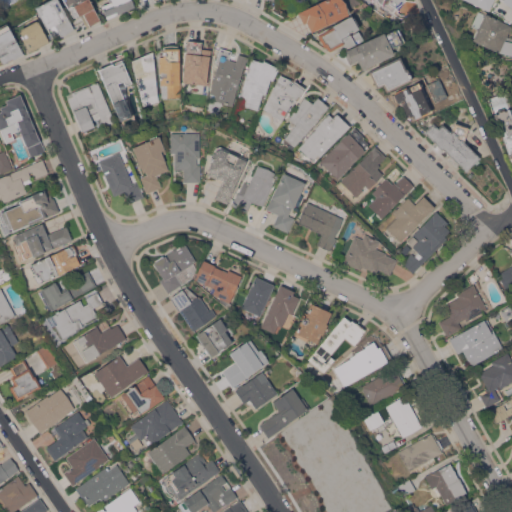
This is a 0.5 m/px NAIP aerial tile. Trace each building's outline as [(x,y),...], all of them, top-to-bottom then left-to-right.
[(34,7),(46,0),(57,0),(74,29),(62,35),(55,24),(46,29),(34,7)] [(89,0),(100,19),(89,25),(82,13),(78,16),(77,14),(72,17),(62,0),(89,0)] [(131,0),(134,6),(106,18),(100,5),(109,2),(108,0),(131,0)] [(311,32),(306,21),(303,23),(298,12),(323,0),(342,0),(344,2),(348,14),(311,32)] [(404,0),(396,8),(388,2),(388,0),(382,0),(382,4),(377,0),(404,0)] [(511,0),(511,9),(501,0),(491,0),(487,10),(466,0),(511,0)] [(471,39),(473,36),(472,36),(475,29),(476,29),(477,28),(470,25),(477,11),(483,14),(484,13),(510,25),(503,40),(511,42),(511,55),(497,51),(471,39)] [(352,17),(353,16),(359,26),(357,27),(358,28),(352,31),(351,30),(347,32),(348,34),(350,33),(351,35),(358,31),(363,39),(345,48),(342,43),(329,51),(329,50),(327,49),(325,47),(326,45),(324,46),(317,34),(333,26),(332,25),(350,15),(351,16),(352,17)] [(20,38),(22,37),(18,31),(19,30),(19,29),(36,19),(37,21),(37,20),(48,41),(28,52),(20,38)] [(0,27),(7,24),(23,53),(13,58),(13,57),(2,63),(0,59),(0,27)] [(366,67),(362,69),(358,60),(349,64),(343,51),(383,32),(384,34),(398,27),(404,41),(391,47),(394,54),(366,67)] [(206,84),(182,81),(184,69),(183,69),(185,52),(186,52),(187,39),(202,41),(201,47),(211,48),(206,84)] [(179,80),(180,80),(180,96),(161,96),(161,84),(160,84),(160,77),(161,76),(161,72),(159,72),(158,56),(159,56),(159,54),(162,54),(162,48),(164,48),(164,45),(168,44),(172,44),(178,45),(178,47),(179,47),(179,80)] [(218,63),(215,62),(220,46),(232,50),(229,59),(236,61),(238,53),(249,56),(247,61),(246,60),(244,66),(243,66),(235,93),(236,94),(232,105),(213,99),(215,94),(210,93),(218,63)] [(131,60),(152,50),(158,101),(143,105),(131,60)] [(399,56),(405,68),(406,68),(411,79),(386,91),(383,85),(376,88),(368,70),(399,56)] [(251,58),(263,62),(263,60),(279,68),(272,80),(270,79),(265,94),(263,93),(257,109),(249,106),(236,108),(251,58)] [(98,69),(121,59),(131,82),(125,85),(125,98),(126,98),(126,104),(131,116),(120,120),(98,69)] [(280,74),(289,78),(293,81),(294,80),(305,87),(292,105),(290,104),(282,120),(271,114),(272,112),(263,108),(280,74)] [(67,98),(73,95),(71,92),(97,81),(115,123),(104,127),(100,117),(92,120),(94,126),(82,131),(82,130),(81,130),(67,98)] [(417,81),(418,82),(419,81),(432,109),(431,110),(431,111),(409,121),(401,105),(397,107),(390,94),(417,81)] [(459,91),(462,98),(455,101),(452,94),(457,92),(459,91)] [(510,107),(509,108),(511,117),(511,156),(510,152),(509,153),(493,115),(494,110),(490,96),(506,92),(510,107)] [(26,108),(27,108),(45,149),(31,156),(19,129),(12,132),(14,138),(6,142),(0,128),(0,110),(1,110),(0,108),(0,106),(7,103),(5,99),(20,93),(26,108)] [(294,146),(284,138),(296,124),(288,118),(304,96),(312,103),(318,96),(328,106),(294,146)] [(320,156),(318,154),(312,160),(299,147),(328,113),(332,117),(336,112),(349,125),(320,156)] [(218,126),(208,121),(210,118),(220,123),(218,126)] [(431,123),(427,126),(423,121),(427,118),(431,123)] [(443,148),(442,149),(424,131),(433,122),(438,127),(442,123),(450,131),(451,129),(454,122),(469,127),(464,141),(480,157),(466,171),(443,148)] [(337,178),(320,161),(346,134),(347,134),(354,127),(365,137),(363,138),(369,144),(364,149),(365,150),(337,178)] [(199,132),(199,157),(196,157),(196,164),(200,164),(200,181),(183,181),(183,168),(174,168),(174,152),(170,152),(170,132),(199,132)] [(128,136),(134,133),(137,140),(131,142),(128,136)] [(150,139),(149,138),(156,135),(157,136),(158,135),(164,149),(160,151),(168,169),(156,174),(161,186),(146,193),(139,177),(147,174),(145,170),(143,171),(132,147),(150,139)] [(246,158),(245,160),(246,160),(234,184),(236,185),(227,203),(214,197),(222,181),(207,174),(209,170),(207,170),(209,166),(210,163),(209,162),(210,160),(209,159),(212,152),(213,152),(215,146),(219,145),(246,158)] [(352,169),(353,169),(375,145),(386,156),(379,163),(378,162),(377,163),(380,165),(377,168),(383,173),(368,188),(365,184),(362,187),(362,190),(357,196),(353,194),(340,181),(352,169)] [(0,151),(4,150),(12,168),(0,173),(0,151)] [(132,182),(137,180),(144,196),(128,203),(123,191),(113,195),(98,160),(113,154),(119,151),(132,182)] [(0,176),(42,159),(48,172),(36,177),(33,170),(29,172),(31,176),(28,177),(30,182),(24,184),(27,192),(4,201),(1,202),(0,199),(0,176)] [(263,205),(251,200),(246,211),(232,204),(237,192),(238,193),(244,180),(249,182),(257,164),(277,173),(263,205)] [(265,208),(282,172),(285,173),(304,182),(293,207),(291,207),(288,214),(294,217),(287,232),(272,225),(277,214),(268,209),(265,208)] [(382,217),(368,204),(376,196),(372,192),(386,177),(392,183),(394,181),(396,183),(403,175),(414,185),(405,194),(404,193),(382,217)] [(12,230),(9,222),(5,224),(0,212),(3,210),(20,203),(19,200),(31,195),(31,194),(44,189),(46,194),(50,193),(52,198),(54,197),(59,211),(12,230)] [(400,241),(387,227),(397,216),(393,212),(408,197),(415,203),(423,195),(434,206),(400,241)] [(343,218),(334,237),(336,238),(331,250),(317,243),(321,233),(298,222),(307,201),(343,218)] [(436,210),(448,222),(446,223),(444,225),(449,230),(444,235),(446,237),(413,272),(402,261),(411,252),(414,255),(418,251),(412,246),(419,239),(413,234),(436,210)] [(42,223),(47,234),(66,226),(72,239),(50,249),(49,247),(24,258),(21,253),(22,252),(18,244),(16,245),(13,236),(42,223)] [(354,234),(362,238),(364,233),(369,235),(369,236),(374,238),(375,238),(379,240),(376,247),(386,252),(385,254),(397,259),(389,274),(378,269),(376,272),(362,265),(360,269),(342,261),(354,234)] [(412,245),(407,240),(413,235),(418,240),(412,245)] [(159,279),(162,277),(153,263),(155,261),(154,260),(162,254),(163,256),(184,242),(196,260),(193,262),(197,269),(192,277),(168,293),(159,279)] [(73,244),(82,262),(39,282),(37,281),(35,279),(35,277),(34,275),(35,272),(34,273),(32,272),(30,266),(30,264),(73,244)] [(194,279),(203,259),(204,260),(215,265),(214,265),(227,271),(228,269),(241,275),(229,302),(218,297),(218,296),(212,293),(210,291),(212,286),(206,283),(205,284),(195,279),(194,279)] [(511,265),(511,284),(506,288),(497,274),(511,265)] [(51,310),(43,296),(41,298),(37,291),(40,290),(40,289),(55,281),(60,290),(76,282),(73,278),(88,270),(96,285),(51,310)] [(260,315),(241,307),(255,276),(257,277),(257,275),(273,282),(272,284),(274,284),(260,315)] [(466,320),(464,318),(458,321),(461,327),(447,335),(439,321),(450,315),(444,304),(458,296),(456,293),(473,283),(487,308),(466,320)] [(280,284),(294,291),(292,294),(299,297),(292,313),(288,312),(281,326),(278,325),(274,332),(261,326),(280,284)] [(0,286),(15,315),(0,322),(0,286)] [(170,297),(182,289),(186,286),(197,296),(198,295),(209,310),(211,308),(216,314),(193,330),(170,297)] [(80,299),(83,305),(88,302),(85,297),(97,291),(104,304),(94,310),(96,315),(76,326),(78,329),(61,338),(52,322),(54,321),(51,316),(54,314),(53,313),(80,299)] [(326,323),(327,324),(322,334),(321,333),(317,342),(308,338),(307,341),(293,334),(304,311),(306,313),(312,301),(321,305),(321,306),(324,307),(326,308),(329,310),(329,311),(331,312),(326,323)] [(344,315),(350,321),(352,320),(355,322),(356,322),(365,329),(360,336),(354,344),(344,336),(329,355),(334,359),(324,371),(308,358),(344,315)] [(219,318),(227,328),(224,330),(232,342),(211,356),(196,334),(219,318)] [(486,318),(502,348),(471,365),(462,349),(456,352),(449,338),(486,318)] [(18,341),(11,345),(16,355),(0,364),(0,327),(8,323),(18,341)] [(108,349),(107,347),(85,361),(73,341),(77,339),(76,338),(97,325),(101,332),(110,326),(111,327),(117,324),(126,338),(108,349)] [(260,367),(260,366),(248,374),(249,375),(232,387),(222,372),(236,362),(229,353),(250,338),(258,350),(260,349),(269,361),(260,367)] [(344,385),(334,367),(350,358),(350,356),(355,353),(365,347),(364,346),(373,341),(377,347),(384,343),(386,346),(385,347),(390,357),(386,359),(387,360),(344,385)] [(37,349),(50,342),(60,360),(47,367),(37,349)] [(486,406),(478,393),(487,388),(479,372),(493,364),(491,361),(507,352),(511,360),(511,381),(500,388),(499,385),(494,388),(500,399),(486,406)] [(94,372),(119,354),(127,365),(138,356),(148,370),(144,373),(143,373),(110,396),(94,372)] [(17,400),(9,386),(14,383),(11,377),(14,375),(8,366),(23,357),(34,376),(35,375),(41,386),(17,400)] [(372,405),(361,386),(395,367),(405,386),(372,405)] [(255,407),(249,399),(243,403),(234,390),(258,374),(261,379),(266,376),(277,392),(255,407)] [(149,375),(164,397),(148,408),(148,407),(132,418),(129,414),(132,412),(120,395),(149,375)] [(40,432),(25,410),(47,395),(48,396),(61,387),(74,407),(40,432)] [(268,437),(259,425),(279,410),(273,401),(292,387),(300,399),(302,397),(309,408),(305,410),(305,409),(288,421),(289,422),(268,437)] [(386,406),(405,395),(422,425),(403,436),(386,406)] [(511,414),(509,415),(495,422),(488,410),(511,396),(511,414)] [(167,399),(183,421),(151,443),(150,442),(148,444),(143,437),(139,439),(130,426),(167,399)] [(78,410),(84,419),(87,418),(90,422),(82,428),(87,435),(54,459),(46,447),(61,436),(54,427),(78,410)] [(364,418),(378,410),(384,421),(370,429),(364,418)] [(184,425),(197,443),(195,444),(193,440),(185,446),(190,453),(162,472),(147,451),(184,425)] [(431,432),(441,451),(408,470),(398,451),(431,432)] [(94,437),(109,458),(76,481),(77,482),(72,485),(63,472),(71,466),(66,458),(66,457),(94,437)] [(180,498),(175,491),(176,491),(169,482),(167,483),(163,478),(172,472),(171,472),(200,452),(206,462),(211,458),(220,470),(180,498)] [(0,482),(0,463),(10,456),(19,469),(0,482)] [(466,492),(458,497),(458,498),(446,504),(436,486),(431,488),(424,475),(431,472),(450,462),(466,492)] [(105,467),(107,466),(108,468),(116,463),(129,482),(102,501),(100,497),(89,505),(76,487),(105,467)] [(221,474),(226,481),(221,484),(225,489),(230,486),(237,496),(226,503),(213,511),(207,502),(192,511),(190,511),(187,507),(184,510),(180,503),(221,474)] [(10,511),(6,511),(0,501),(0,487),(18,475),(25,484),(29,482),(37,494),(10,511)] [(415,488),(408,492),(403,484),(402,483),(409,478),(410,480),(415,488)] [(96,511),(102,507),(105,511),(107,509),(104,505),(130,487),(139,501),(133,505),(137,510),(134,511),(96,511)] [(18,511),(40,497),(48,509),(44,511),(18,511)] [(222,511),(240,500),(248,511),(222,511)] [(449,511),(469,501),(475,511),(449,511)] [(433,511),(409,511),(406,506),(413,502),(415,506),(416,505),(419,510),(431,504),(435,511),(433,511)]
